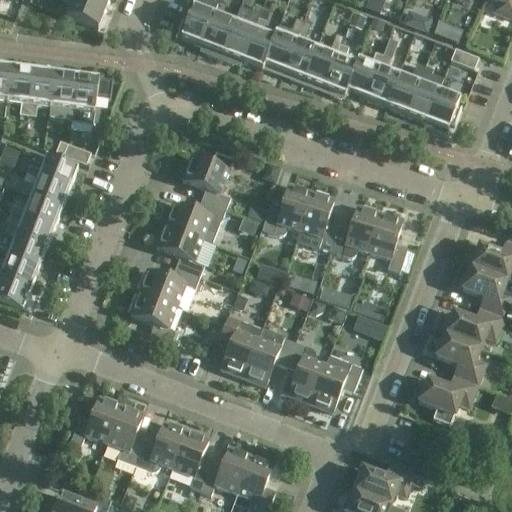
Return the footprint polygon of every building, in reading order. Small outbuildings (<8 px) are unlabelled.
[(97,33),(105,12),(74,0),(60,0),(60,3),(71,7),(66,21),(97,33)] [(109,0),(74,0),(105,12),(109,0)] [(511,0),(485,0),(485,2),(497,7),(493,17),(511,24),(511,0)] [(182,24),(175,43),(176,43),(177,41),(201,50),(213,18),(214,18),(218,9),(197,1),(193,10),(187,26),(182,24)] [(369,3),(365,12),(380,18),(384,8),(369,3)] [(221,58),(219,63),(232,69),(233,66),(235,63),(241,66),(258,22),(258,23),(262,14),(254,11),(251,20),(238,15),(234,26),(221,58)] [(213,18),(201,50),(208,53),(205,58),(219,63),(221,58),(234,26),(215,19),(214,18),(213,18)] [(274,42),(273,41),(262,37),(266,25),(258,22),(241,66),(262,74),(264,69),(263,69),(274,42)] [(264,69),(262,74),(274,79),(276,74),(283,77),(303,26),(296,23),(291,35),(278,30),(276,37),(275,37),(273,41),(274,42),(263,69),(264,69)] [(303,26),(283,77),(290,79),(288,84),(302,89),(303,85),(316,53),(304,48),(311,29),(303,26)] [(303,85),(302,89),(315,94),(316,90),(323,92),(340,49),(343,42),(336,39),(333,46),(329,57),(316,53),(303,85)] [(345,101),(347,96),(346,96),(356,68),(355,68),(344,63),(348,52),(340,49),(323,92),(330,95),(329,99),(340,103),(342,99),(345,101)] [(478,63),(455,54),(450,66),(474,75),(478,63)] [(366,103),(382,60),(375,57),(371,69),(357,63),(355,68),(356,68),(346,96),(347,96),(366,103)] [(386,111),(398,79),(386,75),(390,63),(382,60),(366,103),(386,111)] [(398,79),(386,111),(406,119),(424,72),(417,69),(415,73),(411,84),(398,79)] [(0,104),(7,106),(12,72),(0,70),(0,104)] [(19,120),(27,121),(33,75),(12,72),(7,106),(21,108),(19,120)] [(426,127),(438,95),(439,95),(443,84),(431,79),(432,76),(424,72),(406,119),(426,127)] [(37,110),(50,112),(54,78),(33,75),(27,121),(35,122),(37,110)] [(51,112),(49,122),(70,125),(72,115),(71,114),(76,80),(54,78),(50,112),(51,112)] [(70,125),(70,126),(92,129),(94,118),(96,103),(108,105),(110,105),(113,83),(111,83),(111,85),(76,80),(71,114),(72,115),(70,125)] [(426,127),(425,131),(438,136),(439,132),(447,135),(450,129),(454,131),(461,112),(460,112),(459,114),(456,113),(460,103),(439,95),(426,127)] [(55,159),(62,161),(67,149),(59,147),(55,159)] [(67,149),(62,161),(86,171),(90,159),(67,149)] [(201,206),(226,216),(230,204),(220,200),(233,166),(215,159),(211,170),(191,163),(182,186),(205,195),(201,206)] [(29,170),(26,178),(69,195),(77,174),(45,161),(40,175),(29,170)] [(29,202),(61,215),(69,195),(26,178),(23,185),(34,190),(29,202)] [(269,211),(261,236),(273,240),(278,241),(282,240),(286,237),(287,233),(299,236),(311,198),(288,191),(281,215),(269,211)] [(299,237),(296,247),(318,254),(330,257),(338,232),(326,229),(334,205),(311,198),(299,236),(299,237)] [(13,210),(10,218),(53,235),(61,215),(29,202),(25,215),(13,210)] [(173,208),(164,231),(202,245),(211,249),(220,227),(221,227),(226,216),(201,206),(197,217),(173,208)] [(338,232),(330,257),(348,263),(352,263),(355,260),(357,254),(367,258),(379,219),(357,212),(349,236),(338,232)] [(10,218),(7,226),(19,230),(14,243),(46,255),(53,235),(10,218)] [(403,226),(379,219),(367,258),(390,265),(387,275),(399,279),(407,254),(395,250),(403,226)] [(179,262),(175,273),(199,283),(204,271),(194,267),(202,245),(164,231),(156,253),(179,262)] [(0,251),(0,260),(38,275),(46,255),(14,243),(9,255),(0,251)] [(471,273),(506,286),(511,274),(511,249),(505,247),(500,258),(479,250),(471,273)] [(0,277),(0,283),(30,295),(38,275),(0,260),(0,269),(3,270),(0,277)] [(195,294),(199,283),(175,273),(171,284),(147,275),(138,298),(176,312),(185,290),(195,294)] [(483,303),(479,314),(503,324),(511,302),(502,298),(506,286),(471,273),(462,295),(483,303)] [(30,295),(0,283),(0,307),(22,316),(30,295)] [(168,334),(176,312),(138,298),(130,320),(153,329),(149,340),(173,350),(178,338),(168,334)] [(444,340),(480,353),(485,341),(495,345),(503,324),(479,314),(474,325),(453,317),(444,340)] [(243,383),(261,335),(228,322),(218,347),(230,351),(221,374),(243,383)] [(261,335),(243,383),(265,392),(274,368),(285,373),(295,348),(261,335)] [(453,381),(477,391),(486,369),(476,365),(480,353),(444,340),(436,362),(457,370),(453,381)] [(312,355),(295,348),(285,373),(297,377),(288,400),(310,409),(324,371),(314,367),(315,363),(315,358),(312,355)] [(324,371),(310,409),(332,418),(341,394),(353,399),(362,374),(351,370),(328,361),(324,371)] [(477,391),(453,381),(448,393),(427,384),(418,407),(436,414),(432,425),(450,432),(459,409),(469,412),(477,391)] [(106,449),(121,411),(99,403),(90,426),(80,422),(70,447),(81,451),(85,441),(106,449)] [(121,411),(106,449),(120,455),(117,465),(135,472),(144,447),(135,443),(144,420),(121,411)] [(144,447),(135,472),(151,478),(155,477),(158,474),(159,470),(171,474),(186,436),(164,428),(155,451),(144,447)] [(200,497),(209,472),(200,468),(209,445),(186,436),(171,474),(193,483),(190,493),(200,497)] [(236,499),(251,461),(229,453),(220,476),(209,472),(200,497),(211,501),(214,491),(236,499)] [(251,461),(236,499),(249,504),(247,509),(247,511),(269,511),(270,510),(275,498),(264,494),(273,470),(251,461)] [(354,496),(390,510),(395,498),(405,502),(413,480),(389,471),(384,482),(363,474),(354,496)] [(55,511),(108,511),(111,506),(86,496),(82,508),(60,499),(55,511)] [(346,506),(343,511),(394,511),(390,510),(354,496),(353,499),(349,497),(346,506)]
